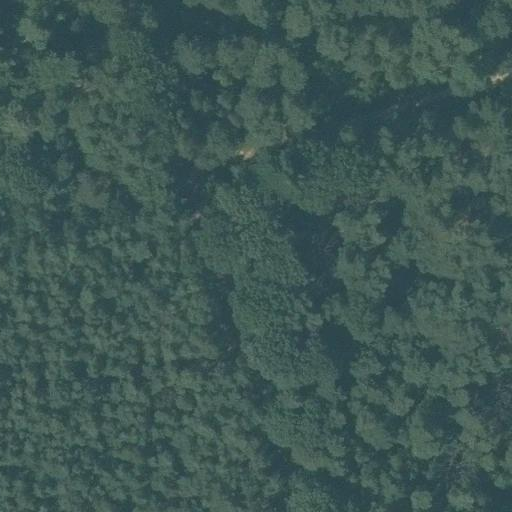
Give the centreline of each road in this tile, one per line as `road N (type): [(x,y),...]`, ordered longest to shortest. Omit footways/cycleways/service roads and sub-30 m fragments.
road 1 (track): [(511,75),(0,238)]
road 2 (unknown): [(272,418),(511,275)]
